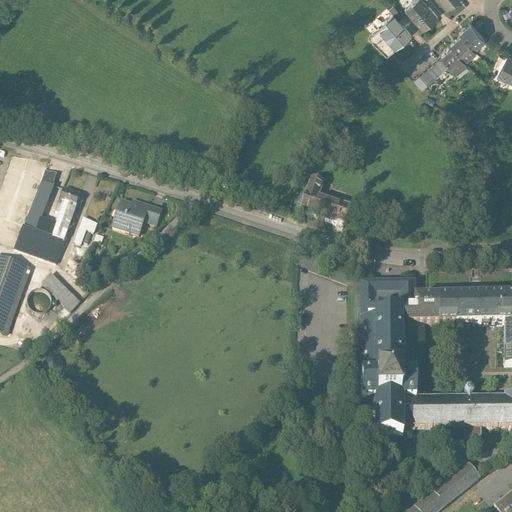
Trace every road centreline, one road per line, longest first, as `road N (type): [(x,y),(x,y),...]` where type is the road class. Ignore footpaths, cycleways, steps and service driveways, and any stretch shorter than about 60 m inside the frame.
road 1 (tertiary): [(511,256),(350,249),(0,139)]
road 2 (track): [(197,202),(0,381)]
